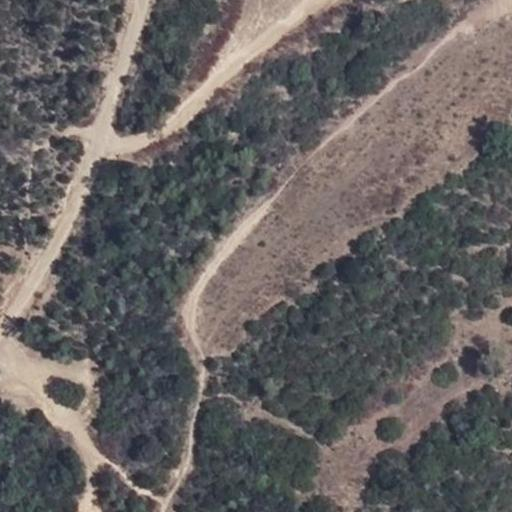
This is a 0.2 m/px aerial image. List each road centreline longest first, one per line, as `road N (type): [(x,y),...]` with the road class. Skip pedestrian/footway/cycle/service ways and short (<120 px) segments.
road 1 (track): [(105,143),(144,141),(330,0)]
road 2 (track): [(0,328),(19,307),(105,143)]
road 3 (track): [(105,143),(142,0)]
